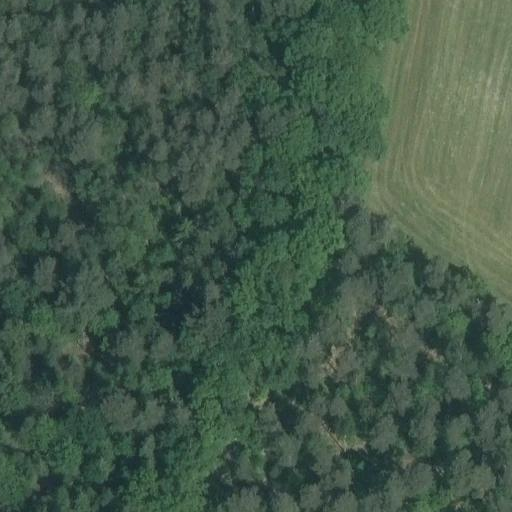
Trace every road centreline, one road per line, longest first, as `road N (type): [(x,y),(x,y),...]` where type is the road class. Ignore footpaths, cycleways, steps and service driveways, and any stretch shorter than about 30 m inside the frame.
road 1 (track): [(195,511),(230,451),(292,228)]
road 2 (track): [(292,228),(511,369)]
road 3 (track): [(292,228),(338,0)]
